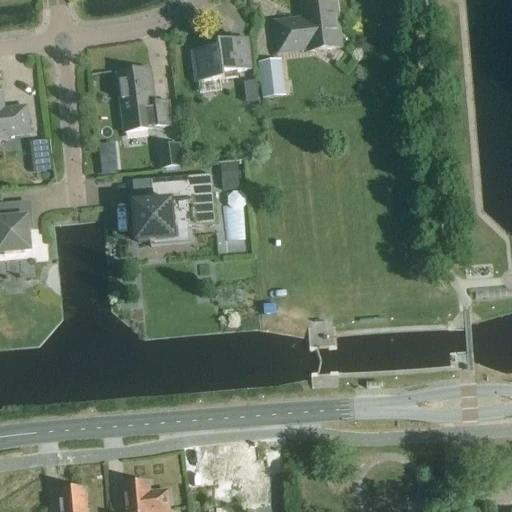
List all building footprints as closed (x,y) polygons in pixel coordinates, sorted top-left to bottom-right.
[(335,1),(302,5),(304,21),(276,24),(279,54),(308,51),(308,53),(341,49),(340,44),(343,44),(342,34),(339,34),(335,1)] [(247,40),(219,44),(220,50),(192,53),(197,85),(238,79),(237,73),(251,71),(247,40)] [(258,65),(263,101),(286,98),(282,61),(258,65)] [(154,105),(150,71),(126,74),(123,78),(113,79),(113,80),(118,80),(125,134),(171,128),(168,103),(154,105)] [(257,84),(244,85),(245,104),(258,103),(257,84)] [(6,138),(30,135),(26,109),(3,112),(0,94),(0,143),(7,143),(6,138)] [(49,142),(42,143),(30,144),(33,168),(52,166),(49,142)] [(185,172),(181,145),(157,149),(160,171),(169,170),(169,174),(185,172)] [(100,151),(103,178),(115,176),(112,149),(100,151)] [(221,175),(223,192),(239,191),(238,174),(221,175)] [(215,226),(212,177),(150,182),(153,205),(135,207),(137,244),(174,241),(173,229),(215,226)] [(0,255),(31,253),(28,219),(20,220),(19,205),(0,206),(0,255)] [(220,494),(225,494),(226,508),(249,506),(249,511),(272,511),(271,490),(255,492),(252,463),(252,457),(222,459),(224,476),(219,477),(220,494)] [(124,487),(125,511),(169,511),(168,493),(150,495),(149,485),(124,487)] [(60,493),(61,511),(86,511),(84,491),(60,493)]
